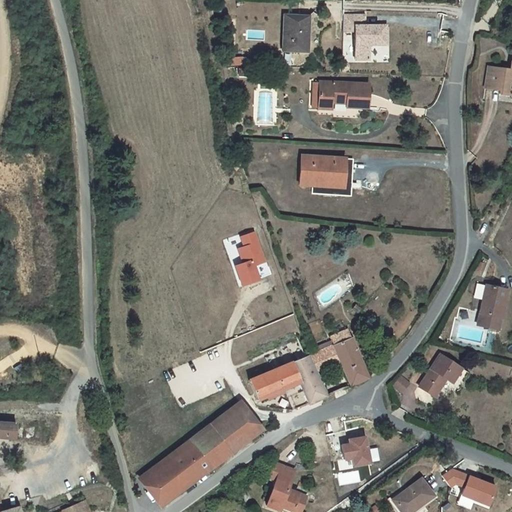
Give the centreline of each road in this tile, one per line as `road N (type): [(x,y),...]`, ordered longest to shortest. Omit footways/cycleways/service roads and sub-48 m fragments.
road 1 (unclassified): [(55,0),(77,104),(91,365),(135,511)]
road 2 (residential): [(350,405),(401,358),(443,297),(462,242),(452,115),(467,0)]
road 3 (residential): [(167,511),(267,436),(350,405)]
road 4 (residential): [(350,405),(511,469)]
road 5 (unknown): [(91,365),(70,392),(62,459),(4,488)]
